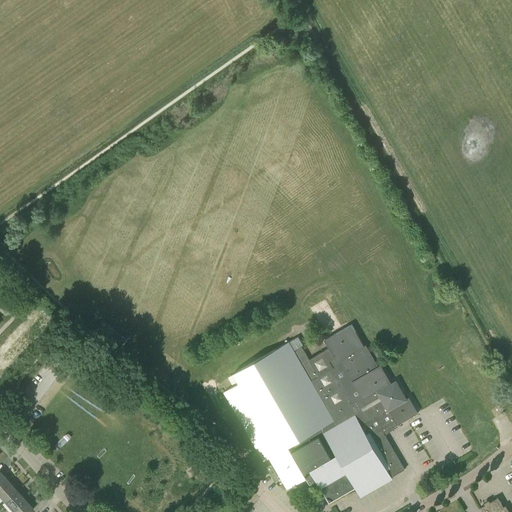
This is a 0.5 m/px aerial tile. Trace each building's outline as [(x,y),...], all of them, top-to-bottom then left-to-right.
[(351,324),(323,340),(328,349),(309,360),(302,347),(294,351),(288,342),(233,373),(234,374),(228,377),(232,384),(238,381),(239,383),(223,392),(264,461),(270,457),(273,463),(266,467),(275,482),(281,478),(287,489),(306,478),(309,485),(313,483),(316,482),(329,504),(333,501),(355,488),(360,497),(392,478),(391,477),(405,469),(385,436),(390,432),(397,425),(418,413),(409,397),(406,399),(395,381),(391,383),(380,364),(378,365),(365,344),(363,345),(356,332),(351,324)] [(0,488),(8,481),(0,472),(0,488)] [(0,496),(4,501),(16,490),(8,481),(0,488),(0,496)] [(12,511),(25,500),(16,490),(4,501),(12,511)] [(503,507),(498,497),(481,507),(483,511),(509,511),(505,506),(503,507)] [(25,500),(12,511),(13,511),(30,511),(33,509),(25,500)]
